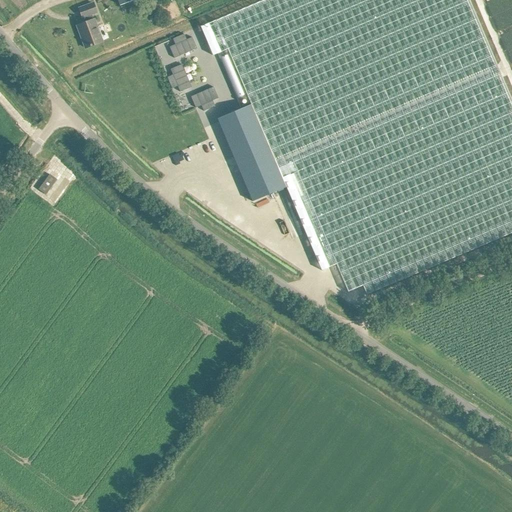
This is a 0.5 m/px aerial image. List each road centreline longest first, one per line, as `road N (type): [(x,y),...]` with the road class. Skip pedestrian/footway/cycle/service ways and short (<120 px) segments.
road 1 (unclassified): [(511,437),(184,219),(63,108)]
road 2 (track): [(511,262),(348,329)]
